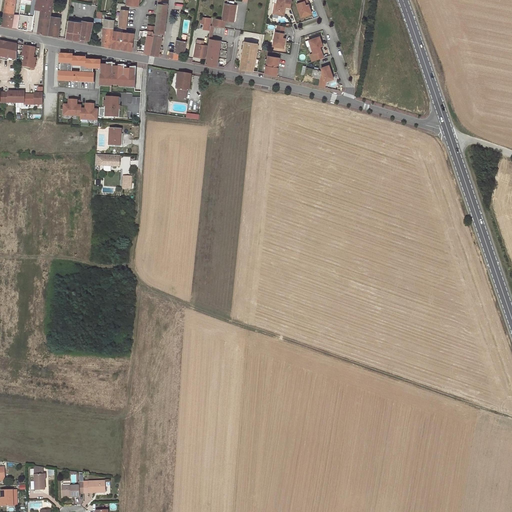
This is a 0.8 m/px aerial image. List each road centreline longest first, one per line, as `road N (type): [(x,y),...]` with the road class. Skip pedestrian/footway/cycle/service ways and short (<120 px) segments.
road 1 (residential): [(144,58),(352,101)]
road 2 (secondary): [(511,320),(447,130)]
road 3 (secondary): [(447,130),(402,0)]
